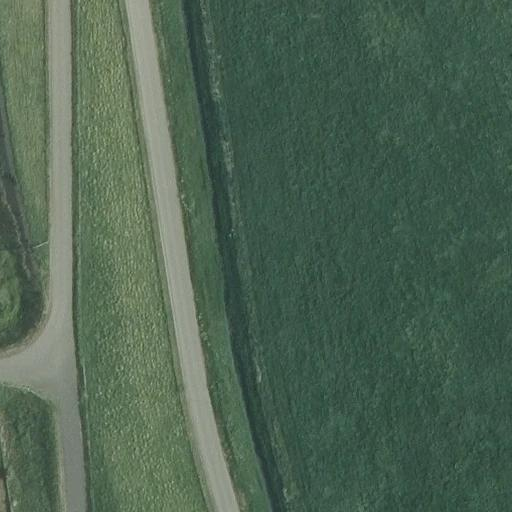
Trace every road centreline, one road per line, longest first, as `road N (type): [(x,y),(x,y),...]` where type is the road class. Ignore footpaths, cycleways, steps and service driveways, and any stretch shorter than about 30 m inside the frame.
road 1 (unclassified): [(228,511),(203,418),(140,0)]
road 2 (unclassified): [(63,377),(59,0)]
road 3 (unclassified): [(75,511),(63,377)]
